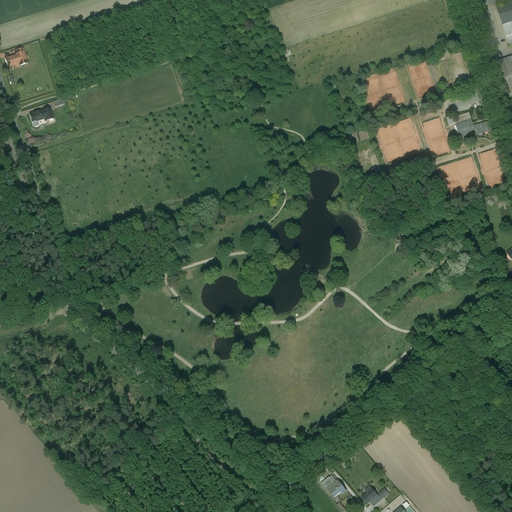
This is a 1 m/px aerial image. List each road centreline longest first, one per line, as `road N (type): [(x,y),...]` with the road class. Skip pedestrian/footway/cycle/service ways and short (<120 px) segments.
road 1 (unclassified): [(511,302),(284,489)]
road 2 (tertiary): [(284,489),(71,304)]
road 3 (unclassified): [(71,304),(0,82)]
road 4 (unclassified): [(511,155),(461,0)]
